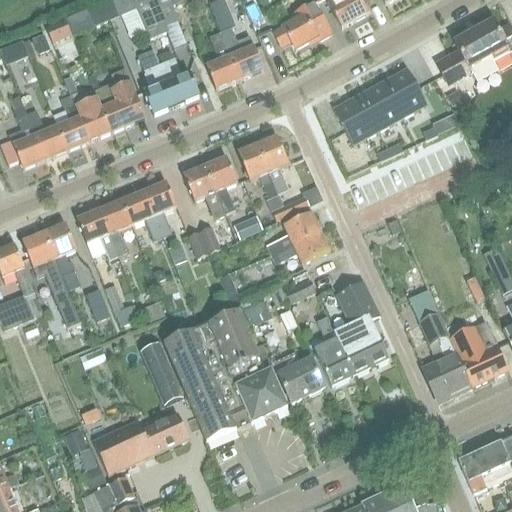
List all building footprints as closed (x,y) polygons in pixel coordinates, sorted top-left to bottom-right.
[(146,34),(150,43),(169,35),(167,29),(177,25),(167,0),(121,0),(114,3),(120,17),(121,17),(137,11),(146,34)] [(169,0),(173,10),(196,0),(169,0)] [(359,0),(315,0),(318,5),(327,1),(329,4),(327,5),(342,32),(369,17),(359,0)] [(114,3),(104,7),(109,21),(110,22),(120,17),(114,3)] [(86,12),(65,20),(66,22),(72,38),(93,30),(92,28),(109,21),(104,7),(86,14),(86,12)] [(294,19),(296,24),(273,37),(282,52),(292,47),(296,54),(318,42),(319,45),(331,38),(315,8),(294,19)] [(137,11),(121,17),(131,41),(146,34),(137,11)] [(66,22),(43,32),(50,49),(73,40),(72,38),(66,22)] [(460,56),(437,68),(449,89),(473,76),(477,85),(499,73),(494,64),(510,56),(511,54),(511,35),(510,31),(500,37),(494,26),(455,47),(460,56)] [(264,74),(249,38),(236,43),(230,28),(220,33),(240,84),(264,74)] [(240,84),(220,33),(208,37),(219,65),(206,70),(216,94),(240,84)] [(43,38),(32,42),(39,59),(50,54),(43,38)] [(21,41),(0,49),(0,52),(6,67),(27,58),(21,41)] [(153,53),(138,59),(144,74),(159,68),(156,60),(153,53)] [(170,54),(156,60),(159,68),(173,62),(170,54)] [(173,62),(159,68),(177,110),(200,100),(190,76),(183,79),(175,62),(173,62)] [(177,110),(159,68),(144,74),(152,92),(144,95),(154,119),(177,110)] [(135,128),(146,123),(144,117),(131,86),(126,73),(113,79),(116,86),(95,95),(113,137),(135,128)] [(399,78),(383,86),(403,123),(428,109),(408,73),(399,78)] [(368,95),(359,100),(379,136),(403,123),(383,86),(378,89),(368,95)] [(456,94),(447,99),(452,107),(461,103),(456,94)] [(113,137),(95,95),(82,101),(78,96),(71,99),(80,121),(91,146),(113,137)] [(91,146),(80,121),(71,99),(61,103),(71,125),(58,130),(68,155),(91,146)] [(19,100),(12,103),(16,114),(14,115),(17,122),(27,118),(19,100)] [(347,106),(333,114),(353,150),(379,136),(359,100),(347,106)] [(36,114),(27,118),(33,131),(42,128),(36,114)] [(47,164),(36,139),(33,131),(27,118),(17,122),(22,135),(9,140),(11,145),(1,149),(9,170),(20,165),(23,174),(47,164)] [(68,155),(58,130),(36,139),(47,164),(68,155)] [(434,132),(423,137),(427,144),(438,139),(434,132)] [(277,141),(259,149),(268,171),(280,199),(288,196),(279,174),(289,170),(277,141)] [(400,148),(389,153),(392,160),(403,155),(400,148)] [(268,171),(259,149),(238,158),(249,186),(259,182),(268,204),(280,199),(268,171)] [(389,153),(378,158),(381,165),(381,166),(392,160),(389,153)] [(401,187),(422,181),(415,155),(394,161),(401,187)] [(226,162),(206,171),(216,194),(225,218),(234,214),(225,193),(237,189),(226,162)] [(216,194),(206,171),(183,180),(194,207),(206,202),(215,222),(225,218),(216,194)] [(315,183),(302,186),(305,198),(318,196),(315,183)] [(166,187),(145,196),(164,241),(172,238),(163,217),(176,211),(166,187)] [(468,193),(457,198),(461,206),(472,201),(468,193)] [(164,241),(145,196),(123,205),(133,229),(144,224),(153,246),(164,241)] [(288,222),(309,212),(305,203),(283,213),(288,222)] [(119,235),(133,229),(123,205),(100,214),(119,259),(127,256),(119,235)] [(278,227),(288,222),(283,213),(274,217),(278,227)] [(119,259),(100,214),(77,224),(92,261),(105,255),(108,264),(119,259)] [(271,259),(320,237),(312,218),(283,231),(288,241),(267,250),(271,259)] [(241,226),(247,239),(262,232),(256,219),(241,226)] [(395,224),(388,228),(393,238),(400,234),(395,224)] [(65,229),(44,238),(62,281),(75,276),(71,266),(69,267),(65,259),(76,255),(65,229)] [(212,231),(201,236),(210,258),(221,254),(212,231)] [(210,258),(201,236),(189,240),(198,263),(210,258)] [(329,257),(320,237),(271,259),(276,270),(297,260),(301,270),(329,257)] [(62,281),(44,238),(23,246),(33,273),(39,270),(42,279),(46,277),(50,286),(62,281)] [(0,256),(0,278),(2,283),(14,278),(24,301),(0,310),(0,323),(5,335),(43,319),(14,250),(0,256)] [(511,293),(511,278),(506,265),(492,271),(504,297),(511,293)] [(160,274),(154,276),(158,285),(168,281),(165,275),(160,274)] [(278,312),(288,307),(278,285),(241,301),(246,312),(246,313),(273,301),(278,312)] [(287,297),(292,309),(316,298),(310,286),(287,297)] [(372,326),(381,322),(364,287),(337,301),(351,331),(335,338),(334,338),(354,380),(389,363),(372,326)] [(237,292),(225,297),(234,317),(239,315),(246,312),(241,301),(237,292)] [(86,300),(98,327),(111,321),(99,294),(86,300)] [(160,304),(143,311),(149,325),(165,318),(160,304)] [(135,309),(117,316),(122,330),(140,323),(135,309)] [(288,411),(271,375),(267,377),(239,315),(234,317),(164,348),(207,447),(252,427),(253,428),(288,411)] [(454,354),(455,353),(445,330),(444,331),(438,318),(420,326),(430,348),(437,345),(443,358),(447,357),(450,362),(423,374),(439,408),(473,393),(462,367),(461,368),(454,354)] [(43,319),(37,322),(42,334),(48,331),(43,319)] [(334,338),(335,338),(328,322),(318,327),(328,350),(316,356),(332,390),(354,380),(334,338)] [(465,366),(462,367),(473,393),(508,376),(504,368),(510,365),(498,340),(485,346),(485,347),(461,358),(465,366)] [(142,358),(164,409),(183,401),(160,350),(142,358)] [(277,379),(278,379),(292,409),(326,394),(312,363),(300,368),(296,359),(277,368),(274,360),(269,362),(277,379)] [(306,432),(326,426),(321,411),(301,417),(306,432)] [(85,427),(100,420),(96,412),(81,419),(85,427)] [(139,425),(93,446),(109,481),(190,444),(178,418),(143,434),(139,425)] [(297,433),(283,432),(282,463),(296,463),(297,433)] [(65,440),(73,458),(87,452),(79,433),(65,440)] [(511,511),(511,442),(459,466),(473,499),(499,487),(500,491),(503,489),(511,508),(511,511)] [(90,454),(81,458),(88,474),(97,470),(90,454)] [(0,497),(10,493),(0,468),(0,497)] [(98,471),(85,476),(92,492),(105,487),(98,471)] [(138,511),(127,483),(109,490),(93,498),(99,511),(138,511)] [(412,511),(403,492),(363,510),(363,511),(426,511),(424,511),(412,511)] [(0,511),(18,511),(10,493),(0,497),(0,511)]
